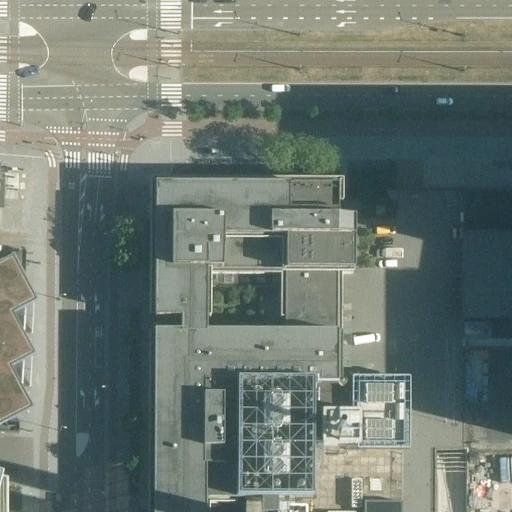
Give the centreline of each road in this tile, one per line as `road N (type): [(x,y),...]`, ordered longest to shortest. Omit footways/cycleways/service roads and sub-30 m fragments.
road 1 (secondary): [(511,9),(99,6)]
road 2 (secondary): [(99,98),(511,98)]
road 3 (tertiary): [(77,256),(80,511)]
road 4 (tertiary): [(77,256),(94,213),(99,98)]
road 5 (tertiary): [(68,97),(77,256)]
